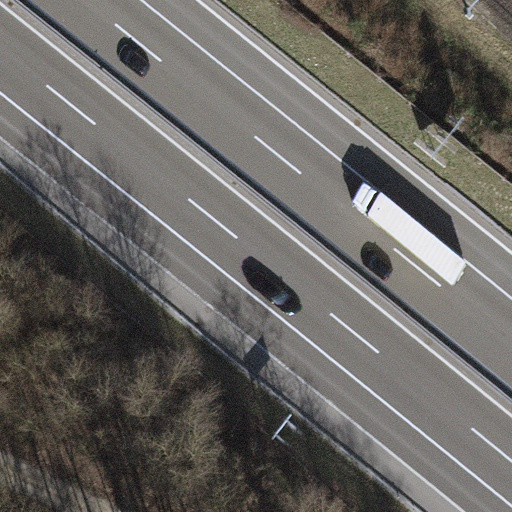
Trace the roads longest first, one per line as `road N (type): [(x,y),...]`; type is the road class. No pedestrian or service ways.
road 1 (motorway): [(0,68),(511,482)]
road 2 (motorway): [(511,321),(114,0)]
